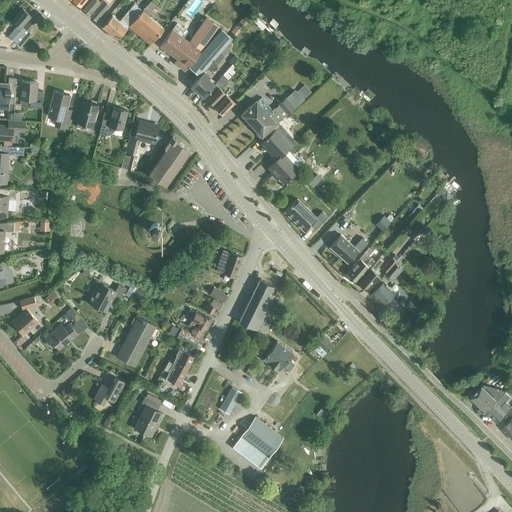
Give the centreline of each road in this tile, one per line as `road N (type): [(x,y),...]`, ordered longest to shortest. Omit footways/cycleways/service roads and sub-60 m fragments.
road 1 (residential): [(148,507),(271,232)]
road 2 (secondary): [(271,232),(192,134),(81,30)]
road 3 (secondary): [(511,482),(325,291)]
road 4 (residential): [(341,291),(511,455)]
road 5 (residential): [(99,335),(50,388),(0,337)]
